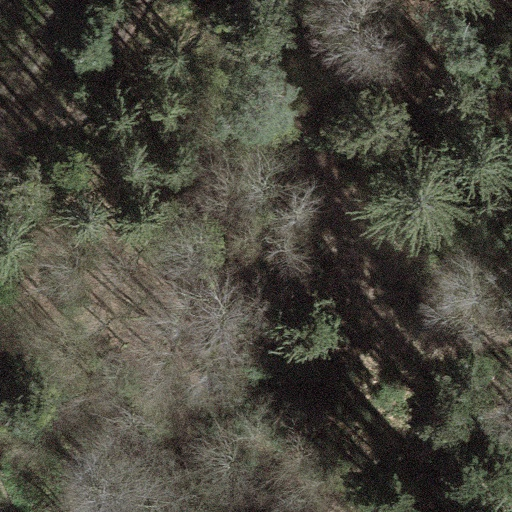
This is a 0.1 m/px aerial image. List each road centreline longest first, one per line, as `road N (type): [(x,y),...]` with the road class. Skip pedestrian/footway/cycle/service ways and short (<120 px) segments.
road 1 (track): [(0,316),(123,0)]
road 2 (track): [(80,0),(0,116)]
